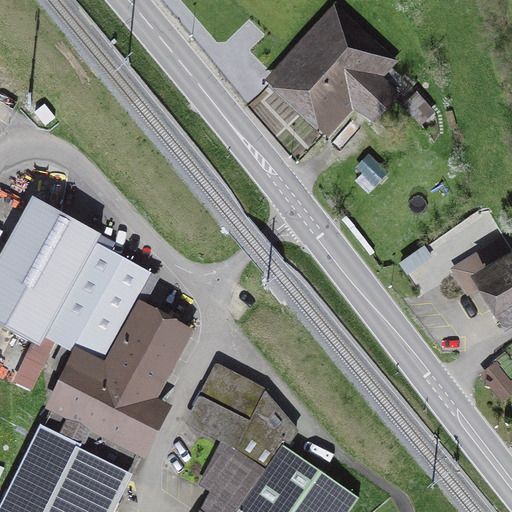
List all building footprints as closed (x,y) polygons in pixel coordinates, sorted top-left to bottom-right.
[(380,61),(336,21),(281,83),(325,123),(348,96),(374,119),(394,97),(368,74),(380,61)] [(418,121),(429,111),(415,96),(404,106),(418,121)] [(368,157),(358,168),(376,184),(385,174),(368,157)] [(0,511),(109,511),(160,411),(146,404),(184,334),(132,305),(150,274),(109,251),(113,244),(100,237),(46,336),(64,346),(53,368),(68,376),(0,511)] [(507,320),(511,317),(511,250),(505,239),(455,270),(469,293),(484,284),(507,320)] [(511,393),(511,384),(496,366),(484,377),(503,400),(511,393)] [(347,511),(357,499),(284,449),(296,432),(267,398),(221,374),(194,426),(234,447),(201,511),(202,511),(347,511)]
